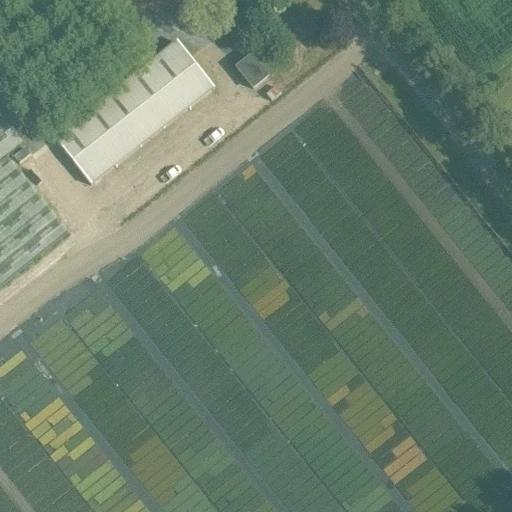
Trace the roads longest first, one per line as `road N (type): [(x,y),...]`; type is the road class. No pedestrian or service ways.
road 1 (unclassified): [(0,314),(166,178),(391,35)]
road 2 (unclassified): [(511,183),(391,35)]
